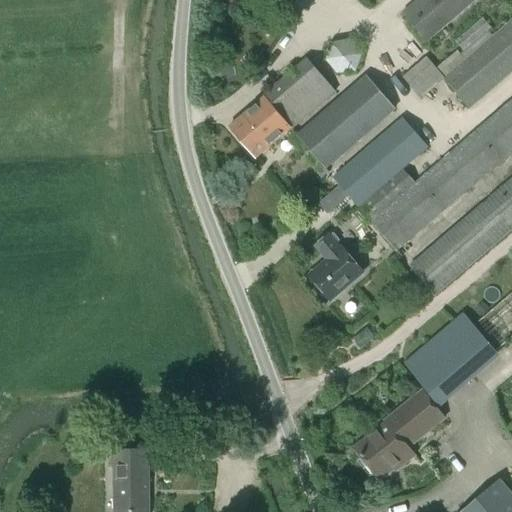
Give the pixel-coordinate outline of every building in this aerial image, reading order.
[(428,43),(478,0),(420,0),(404,14),(428,43)] [(511,23),(445,80),(469,109),(511,72),(511,23)] [(325,61),(337,76),(356,72),(363,54),(350,40),(332,43),(325,61)] [(293,131),(333,97),(336,94),(308,61),(265,98),(266,99),(231,128),(258,159),(292,130),(293,131)] [(297,135),(327,170),(396,110),(366,76),(297,135)] [(403,120),(335,179),(397,252),(511,153),(511,103),(408,193),(395,178),(429,149),(403,120)] [(437,297),(511,232),(511,182),(412,268),(437,297)] [(332,303),(364,275),(343,251),(342,253),(330,239),(318,249),(329,262),(311,278),(332,303)] [(511,291),(476,324),(494,343),(511,327),(511,291)] [(496,352),(464,315),(406,365),(438,402),(496,352)] [(357,449),(370,465),(382,480),(400,465),(402,468),(416,456),(410,449),(446,419),(423,391),(386,422),(388,424),(357,449)] [(109,452),(109,465),(109,468),(113,468),(113,511),(149,511),(149,451),(109,452)] [(511,511),(511,492),(501,479),(461,511),(511,511)]
